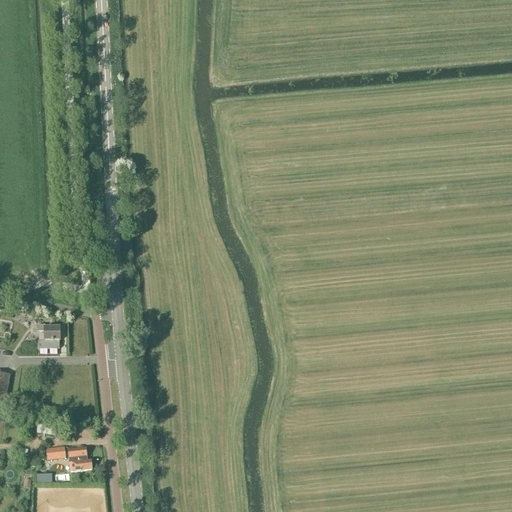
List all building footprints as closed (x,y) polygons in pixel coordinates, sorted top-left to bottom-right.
[(44,329),(44,326),(37,326),(37,333),(44,333),(44,343),(37,343),(37,351),(59,350),(59,342),(60,342),(60,329),(44,329)] [(0,404),(5,406),(10,376),(0,374),(0,404)] [(57,437),(59,428),(37,426),(36,434),(57,437)] [(64,449),(46,451),(48,461),(65,459),(64,449)] [(68,452),(70,469),(70,474),(92,471),(91,462),(87,462),(86,450),(68,452)]
